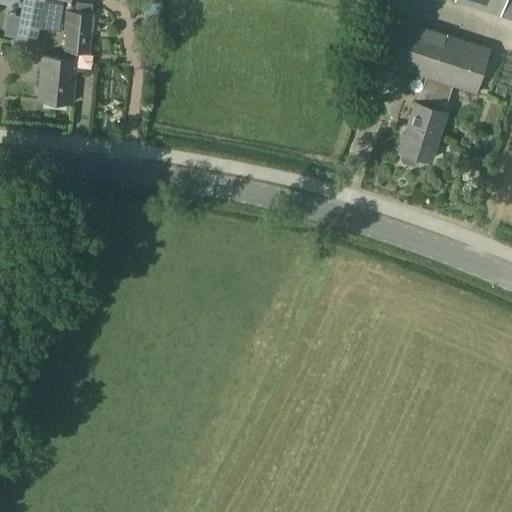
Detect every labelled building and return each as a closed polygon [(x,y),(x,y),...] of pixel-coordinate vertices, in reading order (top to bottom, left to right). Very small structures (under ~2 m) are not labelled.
[(23,0),(15,42),(34,46),(44,0),(23,0)] [(456,0),(500,15),(504,0),(456,0)] [(63,29),(67,29),(64,57),(74,58),(75,51),(88,52),(90,31),(93,32),(95,13),(91,13),(92,3),(77,1),(75,12),(65,11),(63,29)] [(439,18),(485,29),(489,17),(443,5),(439,18)] [(430,160),(446,110),(445,109),(452,85),(476,92),(490,47),(400,18),(386,63),(425,76),(417,100),(415,100),(403,137),(401,138),(399,143),(400,146),(399,150),(402,151),(400,157),(402,161),(414,165),(418,163),(420,156),(430,160)] [(41,55),(37,99),(72,102),(76,58),(74,58),(64,57),(41,55)] [(87,70),(88,84),(102,83),(100,68),(87,70)]
